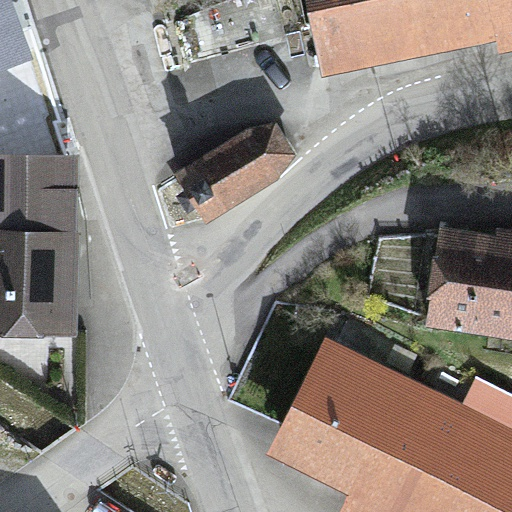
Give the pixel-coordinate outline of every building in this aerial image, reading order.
[(3,0),(0,0),(0,68),(27,58),(3,0)] [(511,0),(299,0),(317,86),(511,44),(511,0)] [(246,128),(173,176),(183,190),(190,200),(196,209),(206,224),(276,178),(294,154),(273,122),(246,128)] [(0,335),(72,337),(76,155),(0,153),(0,335)] [(491,237),(440,229),(426,319),(511,332),(511,214),(495,211),(491,237)] [(457,430),(315,357),(282,422),(263,458),(348,502),(342,511),(511,511),(511,422),(472,402),(457,430)]
